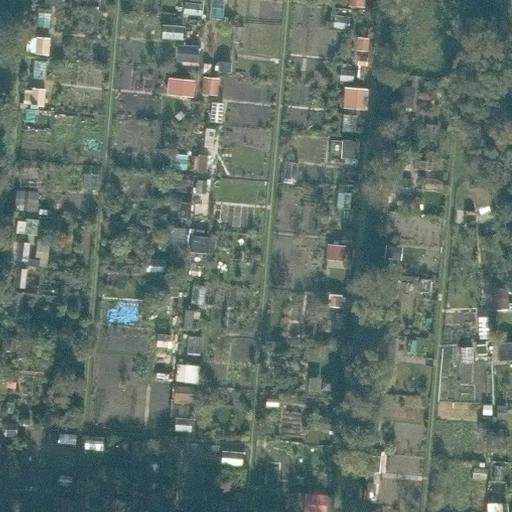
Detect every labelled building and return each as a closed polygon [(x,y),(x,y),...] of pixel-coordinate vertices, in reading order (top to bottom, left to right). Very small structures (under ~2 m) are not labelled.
[(231,9),(230,0),(214,0),(217,11),(231,9)] [(337,1),(337,21),(357,21),(357,1),(337,1)] [(363,27),(360,41),(371,43),(374,28),(363,27)] [(32,45),(56,46),(56,29),(33,28),(32,45)] [(40,51),(38,70),(51,71),(54,53),(40,51)] [(345,55),(344,71),(358,72),(359,55),(345,55)] [(200,89),(201,70),(174,68),(173,87),(200,89)] [(53,80),(31,80),(30,97),(52,98),(53,80)] [(356,80),(355,98),(371,99),(371,81),(356,80)] [(218,93),(215,111),(224,113),(227,94),(218,93)] [(334,155),(364,156),(365,132),(335,130),(334,155)] [(195,160),(194,143),(176,143),(176,160),(195,160)] [(398,145),(397,155),(415,157),(416,147),(398,145)] [(30,157),(31,174),(44,173),(43,156),(30,157)] [(491,179),(476,180),(479,202),(494,200),(491,179)] [(197,212),(209,213),(210,189),(199,188),(197,212)] [(20,209),(19,225),(40,226),(41,209),(20,209)] [(177,219),(176,233),(193,233),(193,220),(177,219)] [(53,255),(56,232),(43,230),(40,253),(53,255)] [(17,250),(32,250),(31,232),(16,233),(17,250)] [(152,249),(152,263),(172,264),(173,250),(152,249)] [(334,264),(333,279),(347,280),(348,265),(334,264)] [(495,298),(511,297),(511,268),(495,269),(495,298)] [(206,317),(206,300),(190,301),(190,317),(206,317)] [(482,306),(482,325),(494,324),(493,305),(482,306)] [(182,329),(182,342),(202,342),(203,330),(182,329)] [(503,347),(511,347),(511,332),(503,332),(503,347)] [(464,336),(465,353),(477,353),(477,336),(464,336)] [(163,372),(179,373),(180,355),(164,354),(163,372)] [(182,373),(206,375),(207,356),(183,354),(182,373)] [(197,395),(199,380),(182,378),(180,393),(197,395)] [(266,429),(266,448),(278,448),(278,429),(266,429)] [(318,438),(316,454),(332,456),(334,440),(318,438)] [(337,503),(337,484),(311,485),(311,504),(337,503)] [(493,509),(509,508),(508,492),(492,493),(493,509)] [(226,494),(226,511),(236,511),(236,494),(226,494)]
